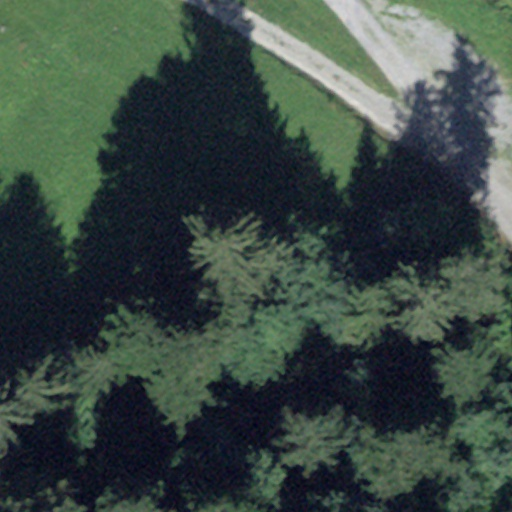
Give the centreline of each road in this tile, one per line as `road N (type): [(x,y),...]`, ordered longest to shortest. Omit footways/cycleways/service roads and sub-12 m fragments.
road 1 (track): [(350,0),(511,250)]
road 2 (track): [(207,0),(344,84),(404,150),(438,136)]
